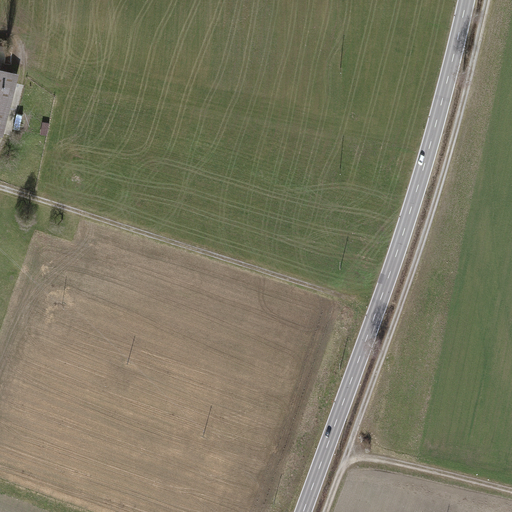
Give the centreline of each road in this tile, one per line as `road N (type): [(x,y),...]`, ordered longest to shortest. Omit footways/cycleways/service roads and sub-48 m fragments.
road 1 (secondary): [(465,0),(410,215),(303,511)]
road 2 (track): [(326,511),(427,222),(487,0)]
road 3 (track): [(0,188),(332,298)]
road 4 (track): [(511,492),(348,453)]
road 5 (track): [(0,30),(16,40),(22,58),(0,148)]
